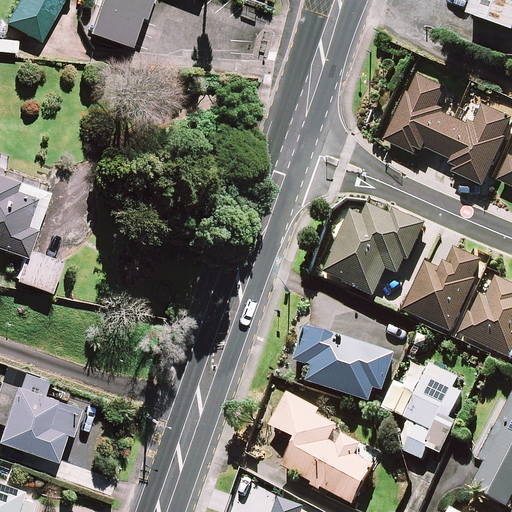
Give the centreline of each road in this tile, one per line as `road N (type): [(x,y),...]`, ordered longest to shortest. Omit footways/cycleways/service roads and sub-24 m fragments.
road 1 (secondary): [(290,143),(160,511)]
road 2 (residential): [(511,239),(290,143)]
road 3 (secondary): [(335,0),(290,143)]
